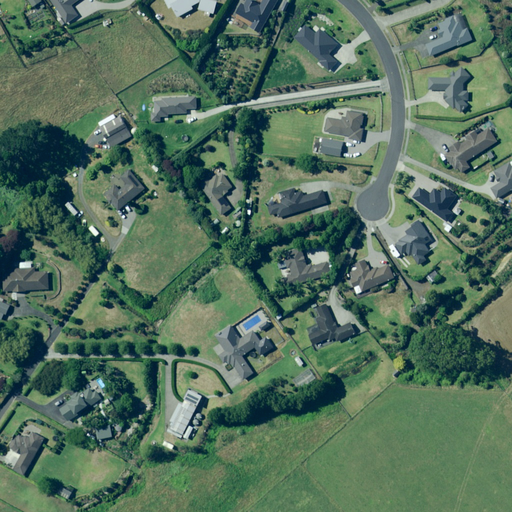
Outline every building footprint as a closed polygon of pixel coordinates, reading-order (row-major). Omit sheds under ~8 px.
[(50,0),(68,25),(79,17),(72,6),(80,0),(50,0)] [(208,0),(178,0),(177,0),(163,0),(169,10),(171,8),(177,18),(193,9),(192,7),(200,2),(198,10),(213,15),(217,2),(208,0)] [(278,0),(263,0),(260,5),(249,0),(247,0),(244,5),(241,4),(236,15),(253,24),(251,29),(261,35),(278,0)] [(430,57),(457,45),(458,47),(473,41),(468,28),(463,30),(460,22),(457,23),(454,15),(446,19),(447,20),(437,24),(440,30),(437,31),(440,37),(443,36),(443,37),(425,45),(430,57)] [(292,37),(294,39),(293,40),(320,63),(319,64),(330,73),(337,64),(336,63),(337,62),(330,56),(337,47),(336,46),(337,45),(320,29),(315,35),(305,26),(299,33),(298,31),(292,37)] [(449,75),(450,77),(429,77),(429,90),(446,90),(446,93),(444,93),(444,100),(446,100),(455,109),(456,107),(462,113),(469,105),(464,100),(469,99),(469,91),(464,91),(464,83),(471,76),(461,67),(456,72),(454,70),(449,75)] [(196,109),(195,97),(161,99),(161,101),(154,102),(154,113),(151,113),(151,122),(160,122),(160,117),(168,117),(168,115),(186,114),(186,110),(196,109)] [(324,133),(349,137),(348,140),(361,142),(363,130),(360,129),(361,125),(362,126),(363,117),(362,117),(363,114),(346,111),(345,118),(342,117),(341,120),(327,118),(324,133)] [(130,137),(119,117),(99,128),(110,148),(130,137)] [(466,162),(498,142),(489,128),(477,136),(475,132),(465,138),(467,140),(460,144),(459,142),(448,149),(450,152),(444,156),(451,166),(452,165),(455,171),(458,169),(461,174),(470,168),(466,162)] [(322,152),(341,156),(344,141),(324,138),(322,152)] [(139,139),(134,142),(138,149),(143,145),(139,139)] [(498,198),(511,189),(511,163),(511,162),(495,171),(498,176),(496,177),(500,183),(492,188),(498,198)] [(132,174),(129,171),(129,170),(120,178),(126,185),(119,191),(114,185),(103,194),(108,200),(107,200),(106,201),(110,205),(111,204),(112,205),(118,212),(129,202),(131,201),(136,197),(145,189),(134,176),(132,174)] [(207,174),(198,181),(222,215),(232,207),(224,195),(229,191),(228,189),(232,186),(223,173),(219,176),(217,173),(210,178),(207,174)] [(457,197),(444,187),(440,193),(435,189),(430,195),(420,188),(412,198),(448,223),(454,214),(448,210),(457,197)] [(279,218),(327,202),(323,189),(304,195),(303,190),(296,192),(294,188),(283,191),(285,197),(281,199),(282,202),(269,206),(272,215),(277,213),(279,218)] [(79,212),(70,202),(66,206),(75,216),(79,212)] [(432,239),(419,219),(414,222),(416,225),(405,231),(407,233),(405,234),(406,236),(399,241),(400,242),(396,245),(403,257),(407,254),(409,258),(412,256),(419,266),(427,261),(425,257),(429,254),(428,252),(430,251),(426,245),(431,242),(430,240),(432,239)] [(284,289),(331,275),(327,262),(312,266),(312,265),(306,266),(301,248),(284,253),(286,259),(284,260),(287,270),(289,269),(291,274),(286,275),(287,277),(281,279),(284,289)] [(20,257),(14,253),(11,259),(17,263),(20,257)] [(362,293),(394,279),(388,265),(377,270),(377,268),(370,271),(368,266),(367,266),(365,261),(355,265),(357,271),(350,273),(353,279),(350,280),(354,288),(359,286),(362,293)] [(37,267),(15,268),(15,270),(4,271),(6,291),(15,291),(15,292),(28,291),(28,290),(52,289),(51,271),(37,272),(37,267)] [(439,278),(440,277),(433,268),(424,276),(432,284),(435,282),(436,283),(440,279),(439,278)] [(9,306),(0,301),(0,319),(1,320),(4,314),(6,315),(9,306)] [(338,341),(357,333),(352,322),(338,328),(326,303),(317,308),(321,316),(316,318),(321,329),(309,335),(313,344),(329,337),(330,340),(336,337),(338,341)] [(244,379),(254,373),(243,356),(262,342),(253,330),(241,338),(237,333),(222,344),(226,350),(219,355),(225,363),(228,361),(230,364),(232,363),(235,368),(236,367),(244,379)] [(299,356),(294,360),(300,367),(304,364),(299,356)] [(299,390),(315,379),(312,374),(309,370),(293,382),(299,390)] [(101,398),(96,390),(92,393),(89,388),(86,390),(82,392),(82,391),(78,394),(77,393),(77,392),(70,397),(71,399),(66,403),(66,404),(59,409),(60,411),(67,422),(68,421),(81,412),(101,398)] [(184,434),(198,404),(186,398),(172,428),(184,434)] [(109,425),(96,428),(98,439),(111,437),(109,425)] [(188,440),(193,429),(189,426),(184,438),(188,440)] [(168,428),(166,433),(180,441),(183,436),(168,428)] [(44,438),(38,435),(32,431),(28,437),(26,436),(22,437),(20,436),(18,435),(16,439),(15,439),(11,440),(8,445),(9,449),(20,454),(12,468),(12,469),(23,476),(29,464),(30,463),(44,438)] [(71,493),(61,487),(57,494),(67,500),(71,493)]
